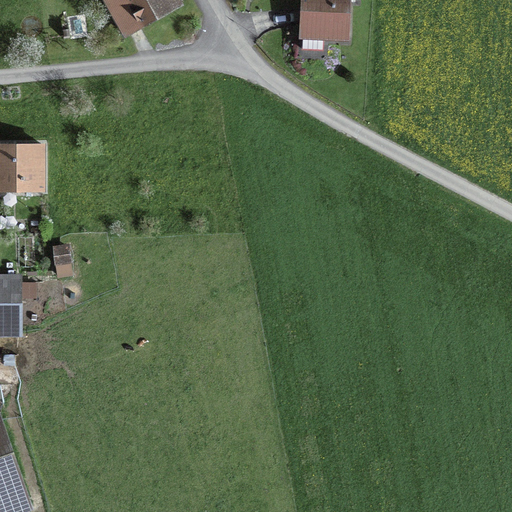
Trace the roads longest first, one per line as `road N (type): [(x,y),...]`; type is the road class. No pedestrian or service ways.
road 1 (unclassified): [(235,57),(511,214)]
road 2 (unclassified): [(235,57),(0,77)]
